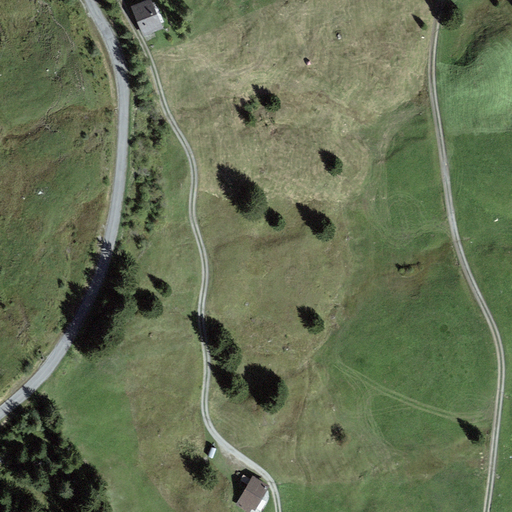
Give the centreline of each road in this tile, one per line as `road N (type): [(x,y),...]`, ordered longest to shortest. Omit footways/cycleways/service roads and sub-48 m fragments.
road 1 (track): [(122,0),(193,162),(191,214),(205,268),(204,418),(220,442),(265,474),(277,511)]
road 2 (track): [(441,0),(430,81),(452,230),(495,332),(502,373),(484,511)]
road 3 (unclassified): [(0,406),(67,345),(110,250),(123,119),(114,43),(89,0)]
